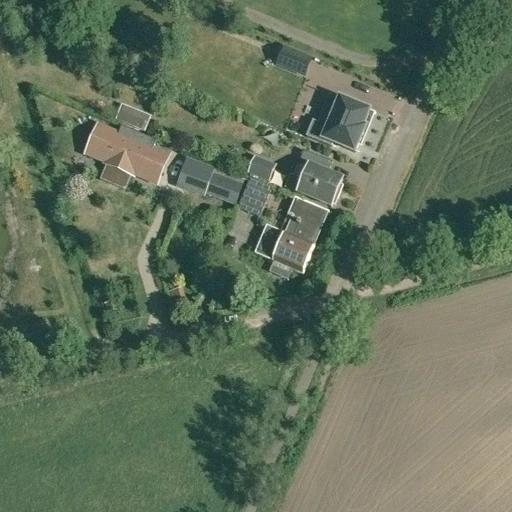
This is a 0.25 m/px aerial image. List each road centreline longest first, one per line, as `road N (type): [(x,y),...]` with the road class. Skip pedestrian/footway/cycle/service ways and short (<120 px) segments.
road 1 (unclassified): [(247,511),(462,0)]
road 2 (track): [(0,385),(511,254)]
